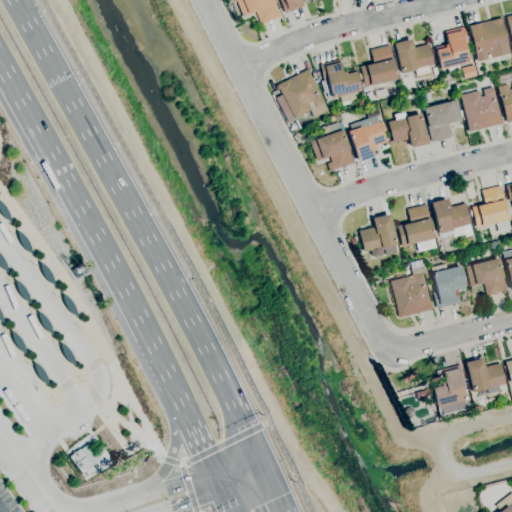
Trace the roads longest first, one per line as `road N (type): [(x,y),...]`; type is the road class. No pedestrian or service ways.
road 1 (trunk): [(264,465),(18,0)]
road 2 (residential): [(389,354),(204,0)]
road 3 (residential): [(451,0),(329,27),(238,65)]
road 4 (residential): [(511,159),(319,214)]
road 5 (trunk): [(64,178),(145,339)]
road 6 (trunk): [(0,61),(64,178)]
road 7 (residential): [(389,354),(511,321)]
